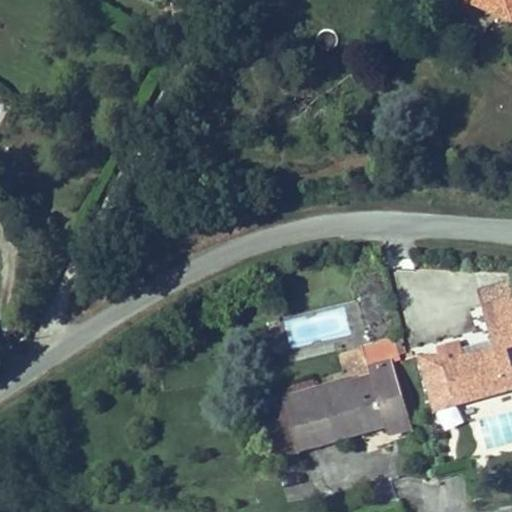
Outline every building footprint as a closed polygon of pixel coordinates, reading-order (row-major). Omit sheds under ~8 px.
[(511,0),(461,0),(469,12),(511,29),(511,0)] [(452,413),(511,396),(511,311),(483,320),(493,357),(440,372),(452,413)] [(361,361),(367,381),(376,379),(394,373),(393,369),(404,366),(400,350),(361,361)] [(452,413),(440,372),(435,373),(416,369),(430,419),(452,413)] [(376,438),(400,431),(387,382),(378,385),(376,379),(367,381),(369,388),(364,389),(366,394),(344,400),(341,387),(278,405),(295,461),(376,438)] [(270,468),(295,461),(278,405),(253,412),(270,468)] [(404,442),(400,431),(376,438),(380,449),(404,442)]
